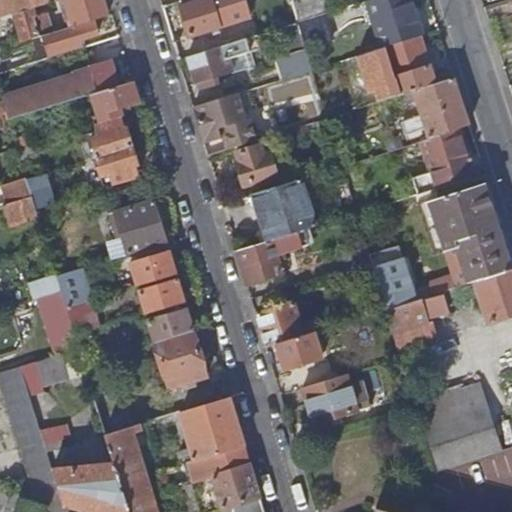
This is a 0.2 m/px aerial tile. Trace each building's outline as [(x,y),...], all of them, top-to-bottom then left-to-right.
[(0,0),(0,14),(1,14),(13,11),(15,17),(23,42),(40,37),(34,17),(31,5),(45,1),(45,0),(0,0)] [(108,16),(102,0),(54,0),(58,10),(66,11),(71,27),(93,21),(108,16)] [(219,27),(209,0),(201,0),(179,7),(188,36),(210,29),(211,34),(218,32),(217,27),(219,27)] [(366,0),(359,3),(366,23),(372,22),(366,0)] [(410,0),(367,0),(366,0),(372,22),(381,48),(419,36),(421,35),(410,0)] [(224,25),(229,43),(257,35),(253,20),(259,19),(256,9),(234,16),(236,21),(224,25)] [(13,11),(1,14),(3,20),(15,17),(13,11)] [(44,35),(53,33),(47,13),(34,17),(40,37),(44,35)] [(321,15),(297,22),(300,34),(304,48),(330,40),(323,14),(321,15)] [(53,33),(44,35),(50,55),(81,46),(79,39),(97,33),(93,21),(71,27),(53,33)] [(300,34),(297,22),(282,27),(290,55),(276,60),(281,79),(311,69),(304,48),(300,34)] [(229,43),(187,56),(195,82),(197,81),(199,88),(217,83),(215,76),(253,65),(249,51),(261,48),(257,35),(229,43)] [(434,84),(419,36),(381,48),(369,52),(351,58),(366,105),(387,99),(374,58),(387,53),(389,62),(396,83),(400,95),(434,84)] [(2,100),(8,119),(92,94),(98,92),(102,91),(119,86),(111,59),(94,65),(97,74),(91,76),(88,66),(79,69),(81,76),(74,78),(72,73),(3,93),(5,99),(2,99),(2,100)] [(396,83),(389,62),(385,64),(391,85),(396,83)] [(428,139),(458,129),(469,126),(454,78),(434,84),(400,95),(398,96),(401,104),(416,99),(421,115),(401,121),(405,133),(424,127),(428,139)] [(138,102),(133,82),(119,86),(102,91),(98,92),(92,94),(101,122),(120,116),(117,107),(138,102)] [(192,107),(203,143),(220,138),(216,125),(221,124),(229,148),(255,140),(249,118),(244,120),(236,93),(192,107)] [(0,129),(10,126),(8,119),(2,100),(0,100),(0,129)] [(94,158),(131,147),(126,129),(123,130),(119,120),(95,127),(99,137),(89,141),(90,143),(94,158)] [(417,194),(465,179),(460,164),(469,161),(458,129),(428,139),(421,140),(431,172),(412,178),(417,194)] [(276,150),(271,135),(258,140),(259,144),(235,151),(238,162),(236,163),(243,185),(277,175),(269,153),(276,150)] [(383,140),(387,151),(401,147),(398,135),(383,140)] [(85,161),(94,158),(90,143),(80,146),(85,161)] [(137,165),(131,147),(94,158),(100,176),(109,174),(112,183),(136,176),(133,167),(137,165)] [(269,153),(277,175),(289,171),(282,149),(276,150),(269,153)] [(27,179),(17,150),(0,154),(0,182),(6,203),(32,196),(27,179)] [(34,202),(45,199),(38,175),(27,179),(32,196),(34,202)] [(250,194),(265,242),(308,228),(313,227),(299,179),(250,194)] [(127,255),(166,244),(147,183),(119,192),(124,210),(110,215),(117,239),(122,238),(127,255)] [(473,281),(511,268),(511,258),(487,183),(427,203),(443,252),(456,248),(464,275),(467,283),(473,281)] [(38,216),(36,210),(34,202),(32,196),(6,203),(2,204),(7,219),(26,213),(28,220),(38,216)] [(265,242),(236,251),(246,284),(283,273),(277,255),(313,244),(308,228),(265,242)] [(342,271),(370,262),(365,247),(337,255),(342,271)] [(136,285),(175,273),(169,252),(130,264),(136,285)] [(385,309),(404,303),(400,291),(391,260),(371,266),(375,278),(385,309)] [(370,262),(342,271),(347,287),(375,278),(371,266),(370,262)] [(66,306),(92,299),(83,268),(57,276),(61,292),(66,306)] [(487,324),(511,315),(511,268),(473,281),(487,324)] [(38,299),(58,293),(53,275),(29,283),(34,300),(38,299)] [(453,288),(467,283),(464,275),(450,279),(453,288)] [(426,287),(429,295),(440,292),(453,288),(450,279),(426,287)] [(139,293),(145,313),(184,302),(178,281),(139,293)] [(410,288),(400,291),(404,303),(414,300),(410,288)] [(62,354),(79,349),(74,335),(74,334),(66,306),(61,292),(58,293),(38,299),(55,356),(62,354)] [(397,350),(435,338),(430,321),(429,322),(427,316),(446,310),(440,292),(414,300),(404,303),(385,309),(397,350)] [(92,299),(66,306),(74,334),(82,331),(100,326),(92,299)] [(255,314),(265,347),(275,344),(313,332),(322,329),(318,319),(300,325),(293,302),(255,314)] [(154,342),(192,330),(186,310),(186,309),(147,320),(147,322),(154,342)] [(206,377),(192,330),(154,342),(167,388),(181,384),(183,392),(194,388),(192,381),(206,377)] [(82,331),(74,334),(74,335),(79,349),(83,364),(91,361),(82,331)] [(323,363),(313,332),(275,344),(285,375),(323,363)] [(55,356),(14,367),(21,392),(70,379),(62,354),(55,356)] [(21,392),(14,367),(0,371),(0,405),(28,499),(56,506),(45,471),(40,451),(34,431),(21,392)] [(346,374),(301,388),(312,424),(369,407),(362,382),(349,386),(346,374)] [(96,385),(104,409),(118,404),(111,381),(96,385)] [(104,409),(96,385),(90,387),(104,436),(128,429),(130,428),(122,403),(118,404),(104,409)] [(476,386),(418,405),(439,468),(497,448),(476,386)] [(228,398),(181,413),(196,459),(188,462),(195,481),(192,482),(200,511),(262,511),(254,483),(228,398)] [(53,427),(34,431),(40,451),(59,447),(53,427)] [(158,511),(134,433),(132,427),(128,429),(153,511),(158,511)] [(127,511),(153,511),(128,429),(104,436),(113,464),(127,511)] [(81,511),(127,511),(113,464),(45,471),(56,506),(81,511)]
